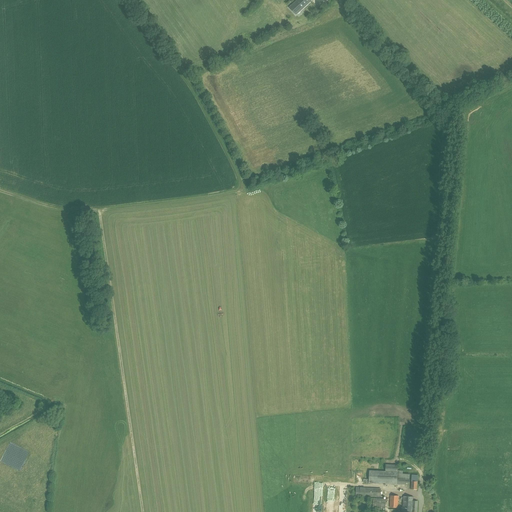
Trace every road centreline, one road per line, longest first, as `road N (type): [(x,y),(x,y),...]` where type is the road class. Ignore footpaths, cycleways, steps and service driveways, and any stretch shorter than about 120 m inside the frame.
road 1 (track): [(420,511),(457,133),(443,113)]
road 2 (track): [(142,511),(99,212)]
road 3 (track): [(99,212),(237,193),(243,181)]
road 4 (track): [(443,113),(341,0)]
road 5 (track): [(243,181),(183,75)]
